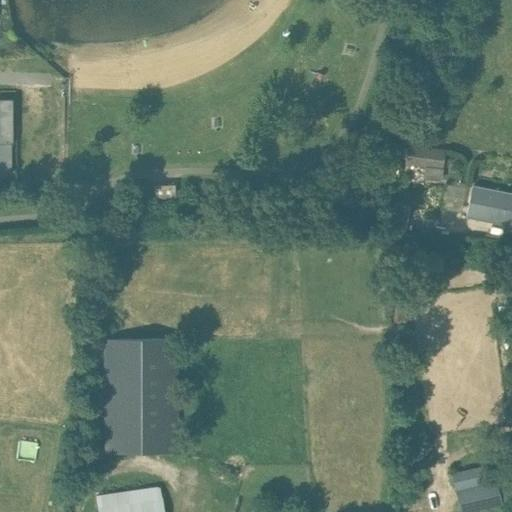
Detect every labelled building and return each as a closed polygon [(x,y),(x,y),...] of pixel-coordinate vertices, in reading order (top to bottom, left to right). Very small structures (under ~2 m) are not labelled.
[(12,142),(12,112),(0,111),(0,174),(11,174),(11,142),(12,142)] [(408,145),(405,164),(442,169),(445,149),(443,149),(408,145)] [(174,184),(153,185),(154,198),(175,197),(174,184)] [(511,192),(472,184),(465,217),(511,226),(511,192)] [(104,453),(178,452),(178,338),(104,339),(104,453)] [(483,465),(451,472),(456,489),(461,511),(477,511),(501,507),(495,481),(488,482),(483,465)] [(162,511),(160,487),(98,494),(100,511),(162,511)]
